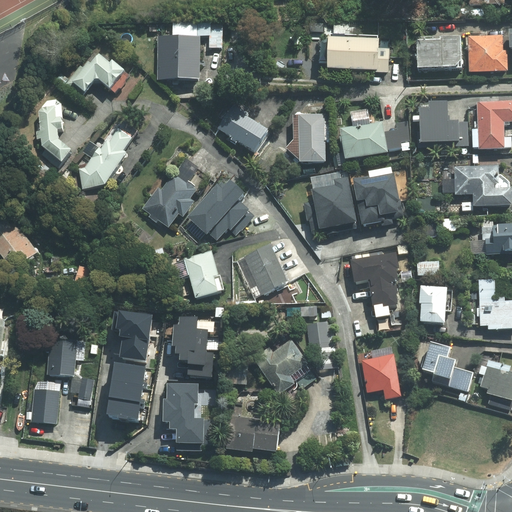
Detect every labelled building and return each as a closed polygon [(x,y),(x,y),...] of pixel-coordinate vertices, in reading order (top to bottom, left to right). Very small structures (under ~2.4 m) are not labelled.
[(325,26),(310,25),(310,35),(324,36),(325,26)] [(327,74),(389,75),(389,51),(379,51),(379,44),(377,44),(377,38),(334,38),(335,27),(326,27),(325,46),(319,46),(319,68),(327,68),(327,74)] [(157,84),(200,84),(200,47),(209,47),(209,52),(223,52),(223,28),(198,28),(198,39),(157,39),(157,84)] [(467,39),(468,78),(508,77),(508,54),(503,54),(503,38),(467,39)] [(461,41),(417,42),(418,74),(462,73),(461,41)] [(99,85),(109,93),(125,74),(114,65),(111,68),(93,53),(65,86),(82,100),(94,86),(99,85)] [(59,171),(73,154),(59,143),(59,134),(64,133),(62,109),(57,105),(48,104),(37,119),(40,155),(59,171)] [(511,124),(511,105),(477,106),(479,154),(506,153),(505,125),(511,124)] [(237,145),(253,155),(267,135),(246,121),(249,116),(234,106),(217,131),(227,138),(227,141),(236,147),(237,145)] [(420,150),(469,148),(468,124),(449,125),(449,107),(429,108),(429,114),(419,114),(420,150)] [(294,144),(285,153),(300,166),(325,166),(325,117),(294,117),(294,144)] [(86,171),(79,172),(82,192),(106,189),(127,158),(124,155),(138,135),(122,124),(101,153),(90,145),(84,153),(91,161),(86,171)] [(388,152),(402,150),(399,131),(386,134),(384,124),(339,132),(345,163),(389,155),(388,152)] [(472,211),(511,209),(511,189),(494,190),(494,186),(500,186),(500,167),(442,169),(443,194),(456,194),(456,199),(472,198),(472,211)] [(187,186),(174,177),(161,193),(158,191),(141,211),(150,217),(149,219),(157,226),(158,223),(168,231),(179,218),(184,221),(195,206),(190,202),(197,193),(193,191),(195,189),(189,184),(187,186)] [(362,231),(386,226),(383,222),(399,218),(396,208),(401,206),(395,177),(371,183),(370,178),(352,181),(362,231)] [(313,204),(303,206),(306,225),(309,224),(312,237),(357,228),(349,182),(334,185),(335,190),(311,195),(313,204)] [(0,265),(11,280),(41,257),(9,215),(0,221),(0,265)] [(511,223),(492,225),(493,231),(482,230),(482,242),(470,245),(470,259),(474,259),(474,263),(489,262),(487,259),(505,258),(504,263),(511,262),(511,223)] [(237,263),(253,303),(289,288),(273,248),(237,263)] [(400,274),(397,257),(351,264),(355,289),(370,286),(377,323),(390,320),(389,311),(398,309),(397,299),(398,299),(396,287),(399,287),(397,274),(400,274)] [(61,258),(45,258),(44,276),(60,276),(61,258)] [(217,294),(223,293),(220,282),(218,282),(211,258),(183,265),(182,269),(178,262),(171,262),(168,267),(170,273),(175,274),(177,283),(190,280),(196,303),(218,297),(217,294)] [(440,264),(417,263),(416,280),(439,281),(440,264)] [(79,266),(73,286),(99,294),(104,272),(79,266)] [(511,304),(494,305),(493,282),(479,283),(480,330),(488,330),(488,334),(511,333),(511,304)] [(421,326),(445,327),(445,315),(452,315),(453,292),(422,292),(421,326)] [(331,308),(300,309),(300,320),(332,320),(331,308)] [(172,322),(168,381),(214,383),(214,379),(195,378),(195,373),(206,374),(209,336),(197,336),(198,323),(172,322)] [(327,324),(306,327),(308,348),(329,345),(327,324)] [(256,363),(279,398),(294,389),(289,381),(310,368),(292,340),(256,363)] [(46,379),(74,379),(76,366),(85,363),(87,346),(46,341),(46,379)] [(149,354),(118,348),(113,374),(144,380),(149,354)] [(467,395),(472,376),(455,372),(457,364),(449,362),(451,353),(430,348),(423,375),(434,378),(432,386),(467,395)] [(401,401),(394,358),(361,364),(367,397),(384,394),(386,404),(401,401)] [(511,373),(511,374),(511,371),(511,368),(489,362),(487,369),(482,368),(479,377),(485,379),(482,389),(490,392),(488,397),(511,404),(511,373)] [(93,380),(81,379),(79,405),(91,406),(93,380)] [(35,388),(31,425),(59,428),(59,390),(35,388)] [(117,414),(102,411),(98,430),(114,432),(117,414)] [(253,453),(276,456),(281,425),(225,418),(221,449),(227,450),(227,453),(253,457),(253,453)]
